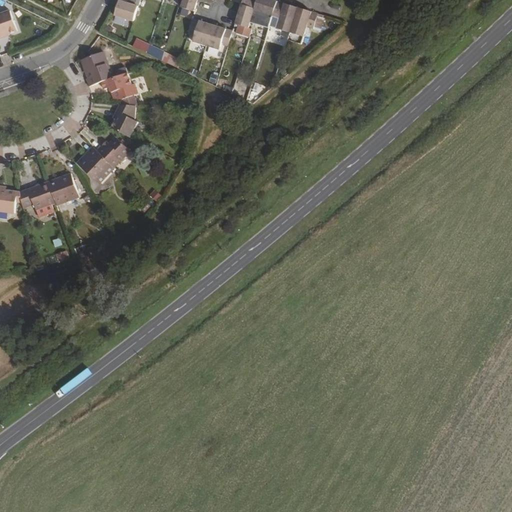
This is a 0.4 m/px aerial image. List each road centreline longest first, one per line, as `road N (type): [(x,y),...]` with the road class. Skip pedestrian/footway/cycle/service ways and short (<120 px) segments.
road 1 (primary): [(10,437),(312,198),(511,18)]
road 2 (residential): [(97,0),(67,46),(0,76)]
